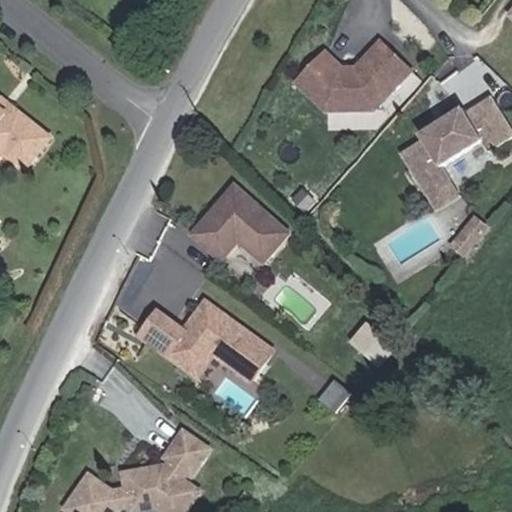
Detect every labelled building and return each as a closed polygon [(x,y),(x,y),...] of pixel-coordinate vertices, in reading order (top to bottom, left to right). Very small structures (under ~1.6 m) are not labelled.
[(342,71),(326,56),(298,86),(327,113),(375,111),(411,73),(381,45),(357,71),(342,71)] [(423,136),(426,141),(403,155),(428,195),(452,181),(444,168),(485,143),(491,154),(511,140),(511,128),(494,99),(469,115),(465,110),(448,121),(450,125),(443,130),(440,125),(423,136)] [(13,108),(3,100),(0,103),(0,108),(7,115),(13,108)] [(27,169),(51,139),(13,108),(7,115),(0,108),(0,154),(8,154),(27,169)] [(440,125),(443,130),(450,125),(448,121),(440,125)] [(452,181),(428,195),(439,213),(462,198),(452,181)] [(292,234),(237,186),(226,199),(229,202),(220,213),(213,214),(193,236),(214,254),(222,245),(239,244),(240,243),(266,264),(292,234)] [(220,213),(229,202),(226,199),(213,214),(220,213)] [(492,230),(480,221),(459,247),(470,257),(492,230)] [(223,262),(239,244),(222,245),(214,254),(223,262)] [(274,354),(206,306),(192,324),(194,332),(189,338),(185,335),(159,316),(141,339),(187,372),(195,360),(214,357),(253,384),(274,354)] [(189,338),(194,332),(192,324),(185,335),(189,338)] [(369,326),(357,341),(369,352),(382,337),(369,326)] [(382,337),(369,352),(385,365),(397,350),(382,337)] [(198,380),(214,357),(195,360),(187,372),(198,380)] [(325,405),(340,417),(354,396),(339,385),(325,405)] [(170,460),(187,435),(184,434),(167,458),(170,460)] [(185,511),(199,493),(182,481),(188,473),(192,476),(210,451),(187,435),(170,460),(172,462),(168,468),(164,468),(132,474),(126,482),(128,491),(114,493),(91,477),(68,509),(72,511),(112,511),(116,508),(130,506),(135,505),(136,511),(155,508),(160,511),(185,511)]
